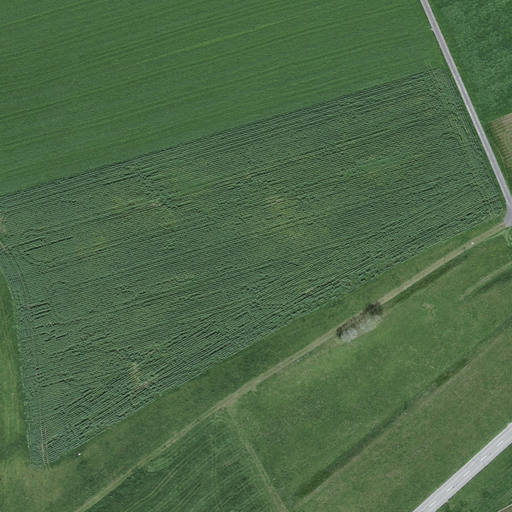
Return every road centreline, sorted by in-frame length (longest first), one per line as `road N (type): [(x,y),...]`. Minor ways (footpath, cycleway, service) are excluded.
road 1 (track): [(511,217),(214,408),(78,511)]
road 2 (track): [(423,0),(511,205)]
